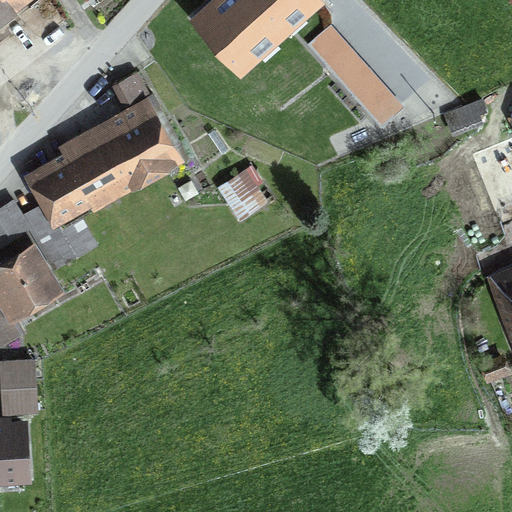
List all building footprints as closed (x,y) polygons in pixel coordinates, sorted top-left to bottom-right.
[(0,0),(0,16),(21,0),(0,0)] [(218,0),(195,21),(243,74),(319,6),(313,0),(218,0)] [(404,108),(332,26),(312,44),(383,126),(404,108)] [(134,117),(104,134),(127,175),(177,147),(134,71),(114,82),(134,117)] [(482,99),(446,111),(452,127),(488,115),(482,99)] [(511,153),(511,111),(496,119),(511,153)] [(55,215),(127,175),(104,134),(32,175),(55,215)] [(0,325),(50,298),(21,244),(0,255),(0,325)] [(511,271),(475,286),(503,353),(510,370),(511,368),(511,271)] [(503,353),(481,362),(488,379),(510,370),(503,353)] [(34,359),(2,360),(3,381),(35,379),(34,359)] [(36,394),(35,379),(3,381),(4,396),(36,394)] [(36,409),(36,394),(4,396),(4,411),(36,409)] [(23,421),(0,422),(0,480),(27,478),(23,421)]
